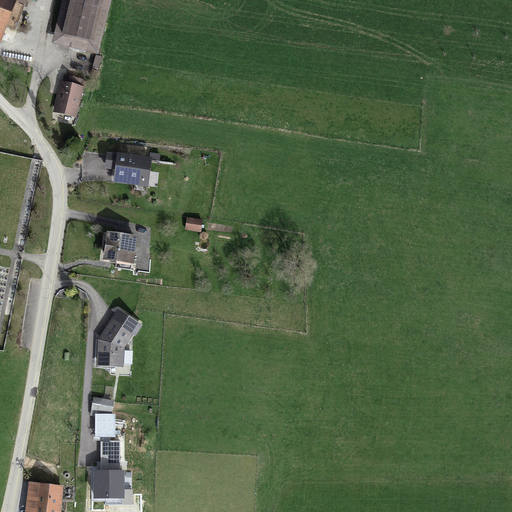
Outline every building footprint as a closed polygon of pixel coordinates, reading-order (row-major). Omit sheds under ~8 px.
[(20,0),(0,0),(0,44),(4,46),(20,0)] [(116,0),(74,0),(66,33),(106,43),(116,0)] [(87,87),(62,80),(53,111),(78,118),(87,87)] [(159,158),(120,154),(117,183),(157,187),(159,158)] [(143,234),(108,229),(104,258),(139,263),(143,234)] [(143,324),(119,308),(98,339),(97,367),(126,368),(127,347),(143,324)]
